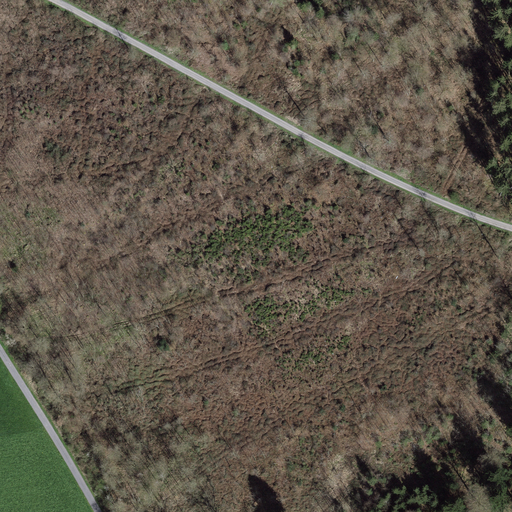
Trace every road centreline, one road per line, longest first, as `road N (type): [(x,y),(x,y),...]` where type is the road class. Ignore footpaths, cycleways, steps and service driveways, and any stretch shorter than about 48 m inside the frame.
road 1 (track): [(511,227),(374,170),(134,41),(38,0)]
road 2 (track): [(101,511),(0,345)]
